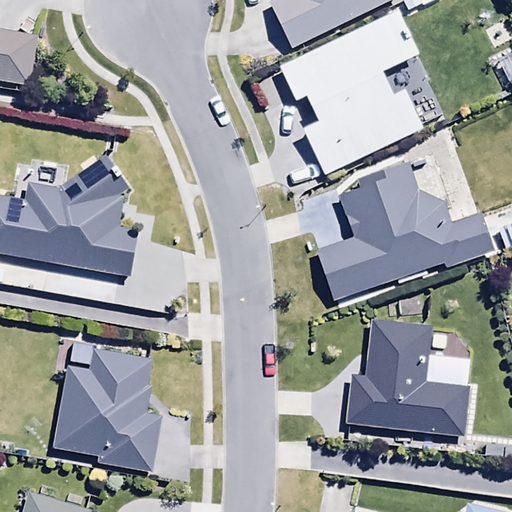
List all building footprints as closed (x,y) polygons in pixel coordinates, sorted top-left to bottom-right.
[(271,8),(292,56),(399,7),(395,0),(278,0),(280,4),(271,8)] [(279,73),(297,111),(309,105),(320,129),(305,136),(326,181),(425,135),(407,95),(395,101),(384,78),(420,62),(400,17),(279,73)] [(456,44),(466,66),(511,47),(502,24),(456,44)] [(0,85),(30,90),(37,43),(0,36),(0,85)] [(511,58),(498,65),(510,91),(511,89),(511,58)] [(62,190),(51,195),(29,191),(26,208),(0,203),(0,258),(131,282),(139,237),(116,233),(121,207),(117,206),(129,196),(122,185),(117,188),(110,178),(115,174),(107,162),(62,190)] [(445,266),(447,273),(495,258),(483,224),(451,234),(442,209),(417,198),(407,173),(358,191),(359,196),(341,205),(353,243),(318,255),(333,302),(445,266)] [(55,276),(54,291),(109,303),(112,288),(55,276)] [(351,383),(346,426),(462,440),(468,393),(426,388),(432,334),(374,328),(368,385),(351,383)] [(69,371),(52,454),(100,464),(99,469),(151,480),(163,421),(148,418),(158,371),(94,358),(91,376),(69,371)] [(73,511),(30,499),(26,511),(73,511)]
